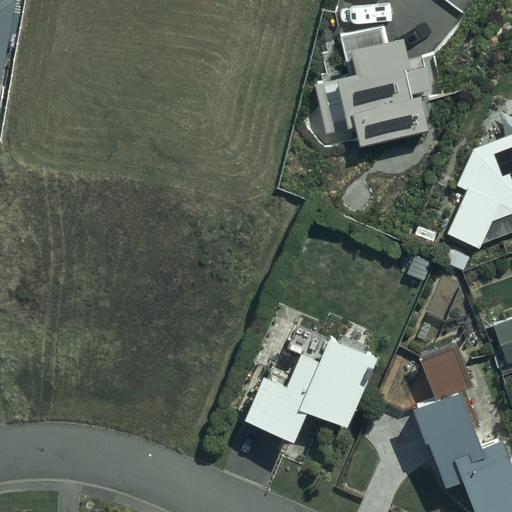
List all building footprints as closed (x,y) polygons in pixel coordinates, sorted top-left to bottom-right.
[(360,139),(430,124),(420,83),(430,80),(423,48),(409,51),(401,14),(351,25),(357,51),(337,55),(351,121),(356,120),(360,139)] [(511,127),(475,143),(459,178),(468,182),(448,226),(483,242),(486,235),(511,224),(511,127)] [(264,365),(245,408),(292,428),(306,396),(346,413),(376,345),(296,311),(286,335),(301,341),(286,375),(264,365)] [(511,313),(496,320),(509,355),(511,353),(511,313)] [(420,344),(437,387),(414,396),(428,429),(430,428),(448,473),(465,467),(483,511),(497,511),(511,506),(511,447),(504,427),(482,436),(457,374),(469,369),(454,331),(420,344)]
